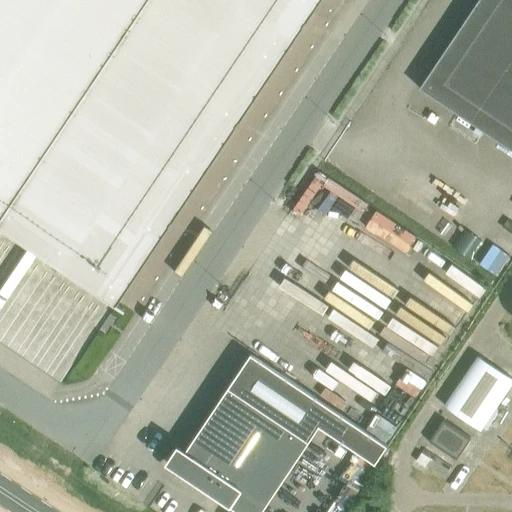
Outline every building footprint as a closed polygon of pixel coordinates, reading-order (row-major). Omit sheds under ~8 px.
[(0,0),(0,227),(117,305),(321,0),(0,0)] [(511,0),(477,0),(417,88),(511,151),(511,0)] [(482,262),(497,273),(510,254),(494,243),(482,262)] [(174,470),(236,511),(262,511),(309,442),(213,378),(251,322),(232,310),(140,447),(174,470)] [(511,384),(511,379),(478,356),(444,406),(481,431),(511,384)] [(340,396),(335,407),(349,414),(355,404),(340,396)] [(443,420),(429,442),(456,460),(471,438),(443,420)]
